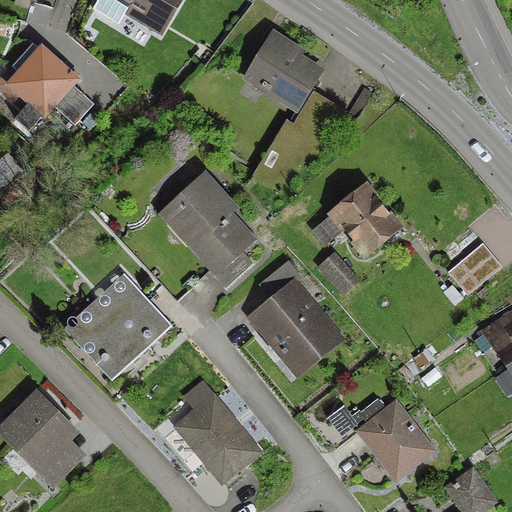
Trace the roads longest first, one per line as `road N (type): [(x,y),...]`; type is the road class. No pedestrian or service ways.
road 1 (residential): [(0,313),(108,418),(189,511)]
road 2 (tertiary): [(306,0),(443,100),(511,176)]
road 3 (residential): [(196,328),(322,484)]
